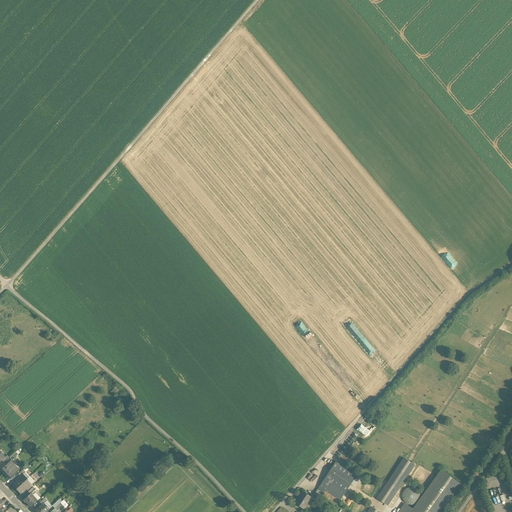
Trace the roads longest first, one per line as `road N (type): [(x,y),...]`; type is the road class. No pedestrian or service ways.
road 1 (track): [(0,292),(257,0)]
road 2 (track): [(511,262),(463,299),(274,511)]
road 3 (track): [(0,280),(127,389),(242,511)]
road 4 (track): [(343,0),(511,198)]
